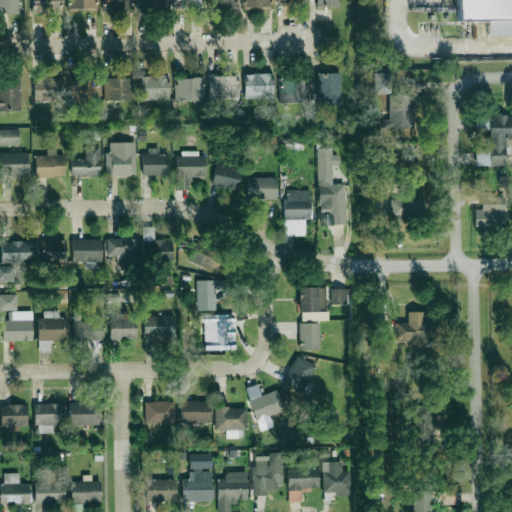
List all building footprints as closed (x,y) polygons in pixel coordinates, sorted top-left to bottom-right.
[(17,0),(0,0),(0,12),(17,12),(17,0)] [(60,12),(60,0),(33,0),(33,12),(60,12)] [(68,0),(68,11),(96,11),(96,0),(68,0)] [(102,0),(102,11),(129,11),(129,0),(102,0)] [(140,0),(140,9),(167,9),(167,0),(140,0)] [(209,0),(209,9),(236,9),(236,0),(209,0)] [(242,0),(242,8),(270,8),(270,0),(242,0)] [(511,0),(455,0),(456,21),(511,20),(511,0)] [(340,73),(318,73),(318,105),(340,105),(340,73)] [(238,74),(209,74),(209,98),(238,98),(238,74)] [(244,97),(272,97),(272,74),(244,74),(244,97)] [(389,119),(382,119),(382,130),(410,129),(410,94),(392,95),(391,74),(375,74),(376,94),(388,93),(389,119)] [(139,76),(139,100),(168,100),(168,76),(139,76)] [(62,77),(33,77),(33,102),(62,102),(62,77)] [(133,77),(104,77),(104,100),(133,100),(133,77)] [(203,77),(175,77),(175,100),(203,100),(203,77)] [(0,78),(0,111),(19,111),(19,78),(0,78)] [(98,78),(73,78),(73,102),(98,102),(98,78)] [(307,103),(307,79),(279,79),(279,103),(307,103)] [(476,166),(505,166),(505,139),(511,139),(511,116),(476,116),(476,130),(488,130),(488,151),(476,151),(476,166)] [(0,145),(17,145),(17,129),(0,129),(0,145)] [(70,175),(99,176),(99,146),(85,146),(84,159),(70,158),(70,175)] [(106,175),(134,175),(134,152),(128,152),(128,146),(115,146),(115,154),(106,154),(106,175)] [(317,148),(317,179),(334,179),(334,148),(317,148)] [(0,177),(27,177),(27,153),(0,153),(0,177)] [(142,154),(142,175),(168,175),(168,154),(142,154)] [(63,176),(63,155),(34,155),(34,177),(63,176)] [(175,189),(188,189),(188,177),(205,177),(205,157),(175,157),(175,189)] [(236,190),(241,170),(216,163),(210,183),(236,190)] [(384,188),(390,188),(390,176),(372,176),(372,200),(384,200),(384,188)] [(247,199),(276,199),(276,177),(247,177),(247,199)] [(325,185),(326,204),(321,204),(321,214),(330,214),(330,225),(345,224),(344,184),(325,185)] [(310,220),(310,189),(284,189),(284,220),(310,220)] [(419,199),(390,199),(390,217),(419,217),(419,199)] [(505,228),(505,208),(474,208),(474,228),(505,228)] [(172,240),(153,240),(153,228),(143,228),(143,262),(172,262),(172,240)] [(38,262),(66,262),(66,239),(38,239),(38,262)] [(101,239),(71,239),(71,262),(101,262),(101,239)] [(107,257),(137,257),(137,239),(107,239),(107,257)] [(211,273),(222,251),(199,239),(188,261),(211,273)] [(1,263),(31,263),(30,241),(1,241),(1,263)] [(0,281),(13,281),(13,266),(0,265),(0,281)] [(214,280),(197,280),(197,310),(214,310),(214,280)] [(324,287),(297,288),(297,313),(324,312),(324,287)] [(345,290),(332,290),(332,304),(345,304),(345,290)] [(32,340),(32,311),(17,312),(17,294),(0,294),(0,310),(9,310),(9,321),(1,321),(1,340),(32,340)] [(395,322),(395,344),(438,343),(437,313),(420,313),(420,321),(395,322)] [(74,314),(74,339),(103,339),(103,314),(74,314)] [(230,315),(212,315),(212,340),(230,340),(230,315)] [(143,316),(143,337),(174,337),(174,316),(143,316)] [(67,317),(38,317),(38,342),(67,342),(67,317)] [(135,318),(109,318),(109,339),(135,339),(135,318)] [(319,322),(299,322),(299,346),(319,346),(319,322)] [(50,341),(39,341),(38,352),(50,352),(50,341)] [(282,378),(300,390),(316,368),(299,355),(282,378)] [(249,400),(255,420),(283,411),(277,392),(249,400)] [(209,401),(179,401),(179,422),(209,422),(209,401)] [(97,425),(97,402),(68,402),(68,425),(97,425)] [(145,424),(173,424),(173,402),(145,402),(145,424)] [(60,404),(34,404),(34,425),(60,425),(60,404)] [(0,405),(0,425),(27,425),(27,405),(0,405)] [(413,405),(413,439),(431,439),(431,405),(413,405)] [(246,407),(215,407),(215,430),(246,430),(246,407)] [(283,455),(252,455),(251,495),(266,496),(266,489),(282,489),(283,455)] [(349,493),(349,471),(342,471),(342,462),(323,462),(323,493),(349,493)] [(317,468),(287,469),(287,490),(317,490),(317,468)] [(34,481),(34,503),(60,503),(60,469),(41,469),(41,481),(34,481)] [(0,504),(28,504),(28,472),(6,472),(6,484),(0,484),(0,504)] [(246,501),(245,472),(225,472),(225,479),(216,479),(216,511),(229,511),(229,501),(246,501)] [(181,476),(181,501),(211,501),(211,476),(181,476)] [(145,501),(175,501),(175,480),(145,480),(145,501)] [(69,481),(69,503),(99,503),(99,481),(69,481)] [(391,505),(390,486),(374,487),(374,506),(391,505)] [(414,499),(414,511),(442,511),(442,499),(414,499)]
